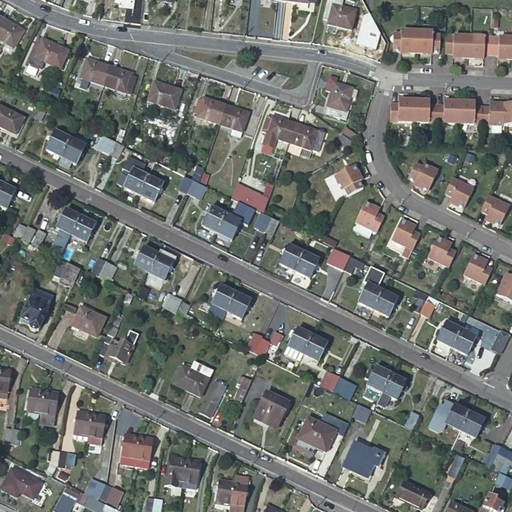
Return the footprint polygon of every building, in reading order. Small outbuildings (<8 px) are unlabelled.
[(341,8),(342,0),(327,0),(323,20),(329,22),(328,25),(351,30),(356,12),(341,8)] [(0,17),(0,41),(13,50),(24,32),(0,17)] [(415,55),(416,31),(401,30),(400,34),(393,33),(392,50),(399,51),(399,54),(415,55)] [(432,32),(416,31),(415,55),(431,55),(431,52),(438,53),(440,36),(432,35),(432,32)] [(468,59),(469,37),(446,36),(445,53),(453,54),(452,59),(468,59)] [(492,38),(469,37),(468,59),(484,60),(484,55),(492,55),(492,38)] [(511,38),(492,38),(492,55),(499,55),(499,60),(511,60),(511,38)] [(62,68),(69,50),(43,39),(42,41),(38,39),(29,64),(44,70),(47,62),(62,68)] [(88,57),(81,76),(102,84),(109,65),(88,57)] [(109,65),(102,84),(130,95),(136,77),(131,76),(132,74),(109,65)] [(346,112),(353,89),(336,85),(338,79),(330,76),(326,91),(332,93),(327,107),(329,107),(327,115),(346,120),(349,113),(346,112)] [(174,111),(181,92),(153,82),(146,101),(174,111)] [(196,115),(196,118),(217,126),(225,107),(202,99),(201,101),(198,100),(193,114),(196,115)] [(412,123),(412,102),(397,101),(397,107),(389,106),(389,111),(389,122),(389,123),(412,123)] [(428,102),(412,102),(412,123),(434,124),(435,108),(428,107),(428,102)] [(442,108),(435,108),(434,124),(457,125),(458,103),(443,103),(442,108)] [(473,104),(458,103),(457,125),(480,125),(481,109),(473,109),(473,104)] [(488,109),(481,109),(480,125),(503,126),(504,105),(488,104),(488,109)] [(45,109),(36,105),(30,118),(38,122),(45,109)] [(0,127),(15,135),(22,119),(0,107),(0,127)] [(225,107),(217,126),(237,133),(242,135),(249,115),(225,107)] [(38,122),(43,124),(49,111),(45,109),(38,122)] [(272,119),(268,117),(263,133),(268,134),(272,119)] [(288,144),(295,125),(273,118),(272,119),(268,134),(267,137),(288,144)] [(317,153),(323,133),(295,125),(288,144),(301,148),(299,157),(308,160),(311,151),(317,153)] [(86,129),(81,127),(77,135),(89,141),(93,132),(86,129)] [(346,129),(343,134),(354,142),(358,137),(346,129)] [(52,132),(43,150),(59,158),(68,140),(52,132)] [(354,143),(342,135),(338,142),(349,149),(354,143)] [(107,139),(101,152),(109,155),(115,143),(107,139)] [(68,140),(59,158),(69,163),(75,165),(83,148),(68,140)] [(115,143),(109,155),(116,159),(123,147),(118,144),(115,143)] [(69,163),(59,158),(57,162),(67,167),(69,163)] [(415,164),(408,179),(415,182),(414,185),(429,191),(438,169),(424,163),(422,166),(415,164)] [(188,179),(192,181),(196,183),(201,169),(193,166),(188,179)] [(345,189),(348,196),(362,188),(359,181),(362,180),(354,166),(334,177),(341,191),(345,189)] [(130,170),(122,188),(137,196),(146,178),(130,170)] [(182,176),(176,188),(186,193),(192,181),(188,179),(182,176)] [(452,176),(445,191),(452,194),(450,200),(464,206),(473,186),(452,176)] [(146,178),(137,196),(152,203),(162,186),(146,178)] [(192,181),(186,193),(194,197),(200,185),(196,183),(192,181)] [(0,184),(0,206),(7,210),(16,192),(0,185),(0,184)] [(262,197),(269,199),(273,186),(266,184),(262,197)] [(206,188),(200,185),(194,197),(199,200),(206,188)] [(487,194),(481,209),(487,212),(485,217),(499,224),(508,204),(487,194)] [(365,202),(355,222),(376,232),(383,218),(377,214),(379,209),(365,202)] [(214,233),(223,216),(208,208),(199,226),(214,233)] [(55,229),(71,236),(80,218),(64,211),(55,229)] [(262,215),(255,230),(263,233),(270,219),(262,215)] [(230,241),(239,223),(223,216),(214,233),(230,241)] [(19,220),(14,217),(7,229),(13,232),(19,220)] [(71,236),(87,244),(95,226),(80,218),(71,236)] [(270,219),(263,233),(271,238),(278,223),(270,219)] [(415,227),(401,220),(391,239),(411,250),(418,235),(412,232),(415,227)] [(354,232),(369,239),(372,233),(356,227),(354,232)] [(12,238),(19,241),(20,242),(25,232),(17,228),(12,238)] [(26,230),(25,232),(20,242),(28,246),(34,234),(26,230)] [(310,237),(319,242),(322,234),(314,230),(310,237)] [(38,232),(32,246),(39,250),(45,236),(38,232)] [(69,239),(62,236),(53,254),(60,258),(69,239)] [(321,243),(330,247),(333,241),(324,237),(321,243)] [(436,237),(426,257),(446,267),(454,253),(447,250),(450,245),(436,237)] [(293,272),(301,254),(285,246),(277,264),(293,272)] [(135,266),(150,274),(159,256),(143,248),(135,266)] [(77,254),(66,249),(62,257),(73,263),(77,254)] [(340,254),(331,249),(324,263),(333,267),(340,254)] [(308,279),(317,262),(301,254),(293,272),(308,279)] [(340,254),(333,267),(341,271),(342,271),(348,257),(340,254)] [(486,262),(472,255),(462,275),(482,285),(489,271),(483,267),(486,262)] [(150,274),(165,281),(173,263),(159,256),(150,274)] [(363,264),(348,257),(342,271),(349,274),(352,268),(359,271),(363,264)] [(97,261),(90,275),(98,279),(105,265),(97,261)] [(83,272),(69,265),(64,276),(77,283),(83,272)] [(105,265),(98,279),(108,284),(115,269),(105,265)] [(495,295),(511,303),(511,277),(506,274),(495,295)] [(371,310),(380,292),(365,285),(356,303),(371,310)] [(211,304),(226,312),(235,294),(219,286),(211,304)] [(57,298),(37,288),(22,321),(30,325),(31,329),(32,329),(32,330),(36,332),(37,332),(38,332),(41,330),(57,298)] [(181,298),(166,291),(159,306),(174,313),(181,298)] [(387,318),(395,300),(380,292),(371,310),(387,318)] [(426,296),(418,292),(410,310),(418,313),(424,301),(426,296)] [(226,312),(242,320),(251,301),(235,294),(226,312)] [(418,313),(426,318),(435,300),(426,296),(424,301),(418,313)] [(182,303),(176,317),(183,321),(190,307),(182,303)] [(106,318),(81,307),(72,326),(97,338),(106,318)] [(125,320),(118,316),(99,355),(105,358),(107,355),(118,361),(127,365),(135,348),(123,342),(122,345),(114,341),(125,320)] [(443,323),(434,341),(450,349),(458,331),(443,323)] [(300,362),(304,355),(312,337),(297,329),(295,334),(291,332),(289,336),(293,338),(288,347),(285,354),(300,362)] [(458,331),(450,349),(465,356),(474,339),(458,331)] [(508,335),(499,331),(490,349),(499,353),(508,335)] [(275,334),(270,346),(277,349),(283,338),(275,334)] [(246,351),(255,355),(261,341),(262,339),(254,335),(246,351)] [(304,355),(320,363),(328,345),(312,337),(304,355)] [(261,341),(255,355),(263,359),(270,346),(261,341)] [(117,364),(118,361),(107,355),(105,358),(117,364)] [(191,371),(183,367),(173,385),(200,398),(209,380),(213,372),(194,363),(191,371)] [(391,376),(375,368),(367,386),(382,393),(391,376)] [(11,374),(0,372),(0,399),(8,400),(9,393),(11,374)] [(341,378),(327,372),(320,387),(333,393),(341,378)] [(405,383),(391,376),(382,393),(377,404),(385,408),(390,397),(397,401),(405,383)] [(242,403),(252,383),(241,378),(238,384),(242,386),(235,400),(242,403)] [(358,386),(341,378),(333,393),(340,397),(350,402),(358,386)] [(226,387),(214,381),(198,413),(210,419),(226,387)] [(26,412),(41,414),(44,396),(30,393),(26,412)] [(288,405),(267,394),(254,421),(276,431),(288,405)] [(41,414),(55,417),(58,399),(44,396),(41,414)] [(438,421),(461,432),(470,414),(447,402),(438,421)] [(372,412),(359,406),(353,419),(366,425),(372,412)] [(404,428),(412,431),(419,417),(412,413),(404,428)] [(461,432),(476,439),(485,421),(470,414),(461,432)] [(74,433),(89,436),(92,417),(77,415),(74,433)] [(89,436),(103,438),(106,420),(92,417),(89,436)] [(336,433),(308,419),(298,440),(326,454),(336,433)] [(11,430),(3,428),(0,442),(8,444),(11,430)] [(19,431),(11,430),(8,444),(16,446),(19,431)] [(119,464),(134,467),(138,439),(123,436),(119,464)] [(134,467),(148,469),(152,442),(138,439),(134,467)] [(464,445),(459,442),(454,451),(460,453),(464,445)] [(373,453),(354,444),(343,468),(368,480),(374,466),(379,468),(384,455),(374,450),(373,453)] [(481,465),(491,470),(492,468),(501,449),(494,446),(487,461),(483,460),(481,465)] [(511,469),(511,468),(511,455),(501,449),(492,468),(500,472),(504,465),(511,469)] [(59,453),(52,452),(49,467),(57,469),(59,453)] [(67,454),(59,453),(57,469),(64,470),(67,454)] [(181,456),(173,454),(172,462),(174,462),(172,476),(170,476),(168,488),(173,489),(179,490),(179,487),(182,488),(186,463),(180,462),(181,458),(181,456)] [(464,459),(457,456),(447,476),(454,479),(464,459)] [(182,488),(196,490),(200,465),(186,463),(182,488)] [(41,484),(11,470),(1,492),(15,499),(19,493),(33,500),(41,484)] [(511,479),(498,473),(494,480),(497,482),(498,479),(504,482),(502,486),(511,490),(511,479)] [(83,490),(98,497),(105,483),(90,476),(83,490)] [(98,497),(105,501),(112,487),(105,483),(98,497)] [(428,496),(403,483),(396,499),(420,511),(428,496)] [(235,487),(220,484),(217,506),(231,508),(231,505),(235,487)] [(73,488),(66,485),(52,511),(68,511),(73,503),(82,507),(88,495),(73,488)] [(112,487),(105,501),(115,505),(122,491),(112,487)] [(179,490),(173,489),(172,495),(181,497),(182,488),(179,487),(179,490)] [(231,508),(230,511),(244,511),(249,489),(235,487),(231,505),(231,508)] [(488,497),(483,508),(481,507),(478,511),(498,511),(502,505),(498,502),(501,497),(496,494),(493,500),(488,497)] [(122,511),(96,499),(89,496),(86,502),(95,507),(94,510),(98,511),(122,511)] [(152,511),(154,499),(146,498),(143,511),(152,511)] [(160,511),(162,501),(154,499),(152,511),(160,511)]
